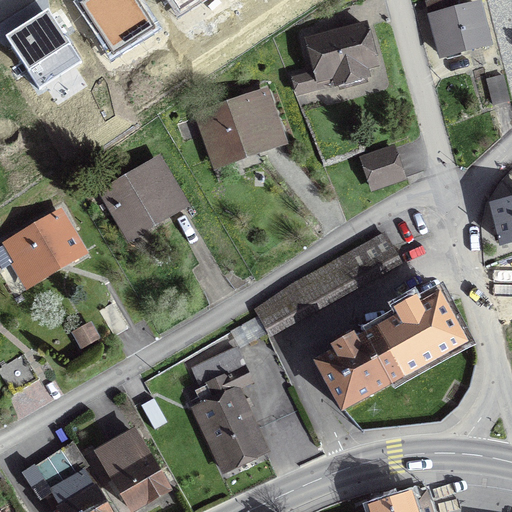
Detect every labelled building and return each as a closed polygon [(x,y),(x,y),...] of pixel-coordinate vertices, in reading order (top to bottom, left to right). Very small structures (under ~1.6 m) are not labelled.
[(127,0),(87,0),(85,2),(120,56),(151,37),(127,0)] [(442,59),(488,48),(479,9),(457,15),(454,3),(429,9),(442,59)] [(81,70),(46,15),(10,38),(45,93),(81,70)] [(335,79),(338,88),(365,80),(363,71),(376,67),(366,30),(312,44),(317,62),(312,63),(318,84),(335,79)] [(510,104),(504,80),(489,83),(495,108),(510,104)] [(285,147),(267,97),(200,120),(216,166),(264,149),(266,153),(285,147)] [(0,133),(10,127),(0,110),(0,133)] [(403,183),(393,153),(363,163),(373,193),(403,183)] [(184,208),(158,164),(106,195),(129,235),(150,223),(152,227),(184,208)] [(511,244),(511,204),(492,210),(501,247),(511,244)] [(84,256),(60,215),(0,250),(0,267),(3,272),(16,264),(27,283),(66,261),(69,265),(84,256)] [(293,289),(257,313),(270,337),(399,264),(384,238),(293,289)] [(403,380),(464,346),(438,300),(418,311),(415,304),(397,315),(400,322),(378,334),(403,380)] [(128,331),(113,306),(100,313),(115,339),(128,331)] [(259,320),(241,329),(249,344),(267,335),(259,320)] [(342,414),(403,380),(378,334),(356,346),(352,339),(334,350),(337,356),(317,367),(342,414)] [(250,387),(235,356),(191,376),(198,392),(189,396),(225,476),(267,456),(246,413),(253,410),(249,402),(243,405),(237,393),(250,387)] [(39,382),(24,357),(0,371),(0,375),(14,398),(39,382)] [(167,422),(154,399),(141,406),(154,430),(167,422)] [(121,494),(131,511),(137,511),(168,494),(134,436),(99,457),(115,484),(109,488),(115,497),(121,494)] [(40,502),(55,492),(90,469),(74,444),(23,477),(40,502)] [(106,511),(86,475),(55,492),(64,509),(58,511),(106,511)] [(428,511),(424,497),(410,501),(409,499),(384,507),(382,500),(372,502),(374,510),(370,511),(369,511),(428,511)]
